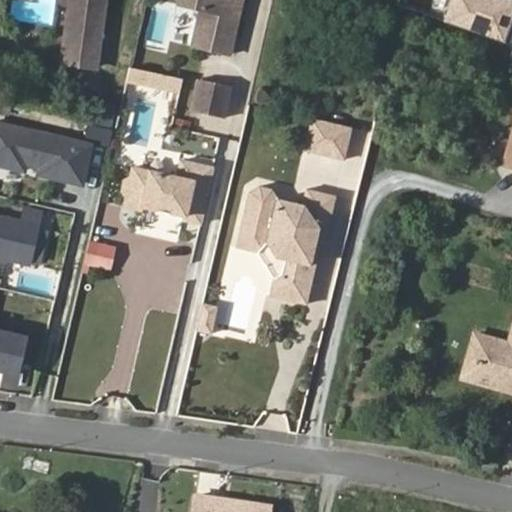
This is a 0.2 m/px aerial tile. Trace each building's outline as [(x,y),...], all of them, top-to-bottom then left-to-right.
[(102,0),(70,0),(58,59),(89,65),(102,0)] [(198,0),(195,12),(218,19),(209,54),(245,64),(256,23),(251,22),(253,15),(258,16),(262,0),(198,0)] [(511,0),(451,0),(444,22),(506,44),(511,28),(511,0)] [(190,85),(138,72),(135,86),(187,99),(190,85)] [(247,96),(215,87),(206,118),(240,126),(247,96)] [(368,131),(328,119),(319,151),(359,163),(368,131)] [(511,122),(500,164),(511,167),(511,122)] [(95,148),(0,124),(0,167),(28,175),(30,169),(40,171),(38,177),(85,189),(95,148)] [(210,227),(226,171),(192,162),(188,177),(140,163),(137,173),(135,172),(129,192),(132,193),(128,204),(153,211),(154,208),(191,219),(190,221),(210,227)] [(262,190),(250,233),(277,240),(290,262),(294,263),(289,278),(296,280),(292,297),(315,304),(332,243),(335,245),(348,199),(319,190),(315,204),(291,198),(285,188),(272,184),(262,190)] [(42,225),(0,215),(0,256),(32,264),(42,225)] [(115,267),(121,245),(96,239),(90,261),(115,267)] [(226,302),(211,298),(204,325),(219,329),(226,302)] [(511,307),(501,349),(477,342),(467,378),(511,391),(511,307)] [(29,340),(0,333),(0,377),(19,382),(29,340)] [(477,342),(463,339),(451,384),(511,401),(511,391),(467,378),(477,342)]
